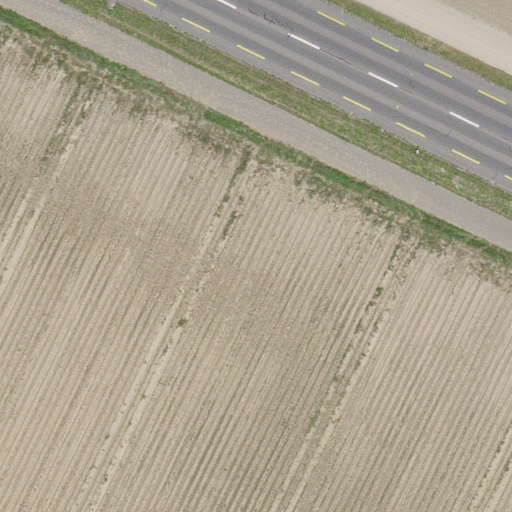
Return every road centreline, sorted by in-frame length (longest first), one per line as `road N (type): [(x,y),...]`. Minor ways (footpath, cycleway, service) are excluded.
road 1 (primary): [(230,0),(511,136)]
road 2 (track): [(511,54),(400,0)]
